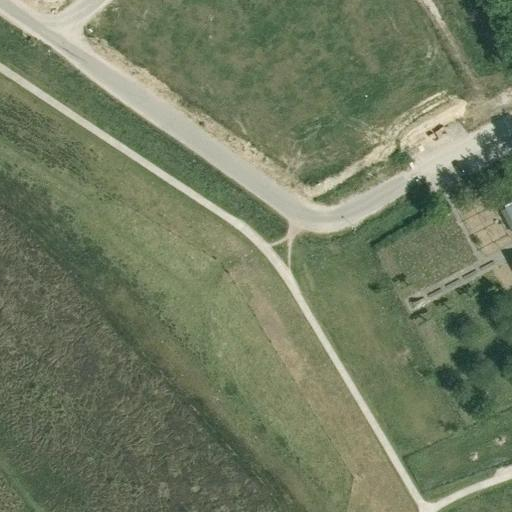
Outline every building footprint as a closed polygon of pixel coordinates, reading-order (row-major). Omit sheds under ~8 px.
[(193,2),(191,0),(141,0),(140,1),(158,26),(193,2)] [(356,0),(368,14),(384,0),(356,0)] [(207,23),(193,2),(158,26),(172,47),(207,23)] [(224,46),(207,23),(172,47),(189,71),(224,46)] [(419,32),(288,102),(301,131),(316,123),(324,139),(342,130),(351,149),(458,90),(419,32)] [(238,67),(224,46),(189,71),(203,91),(238,67)] [(256,92),(238,67),(203,91),(221,116),(256,92)]
